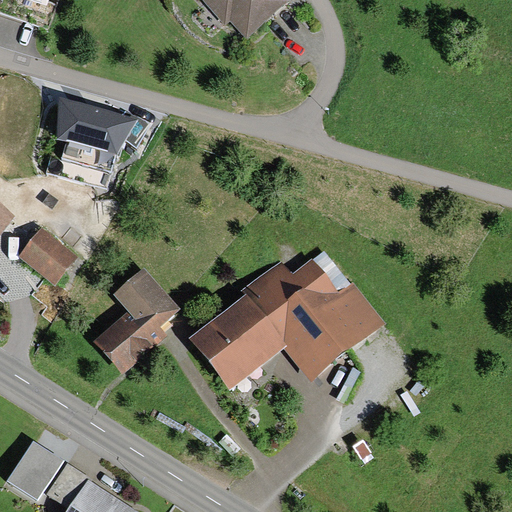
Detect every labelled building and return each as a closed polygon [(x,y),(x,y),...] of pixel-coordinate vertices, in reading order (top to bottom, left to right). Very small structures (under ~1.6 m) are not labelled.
[(0,0),(39,14),(44,0),(0,0)] [(227,20),(240,36),(279,4),(275,0),(198,0),(220,26),(227,20)] [(135,125),(60,102),(59,145),(117,160),(135,125)] [(0,232),(16,210),(0,198),(0,232)] [(45,226),(22,257),(56,282),(79,251),(45,226)] [(372,317),(352,290),(333,304),(308,269),(287,284),(279,273),(190,339),(225,386),(279,347),(297,372),(372,317)] [(175,310),(141,271),(114,294),(130,312),(88,347),(114,377),(164,335),(156,326),(175,310)] [(131,511),(90,486),(74,511),(131,511)]
